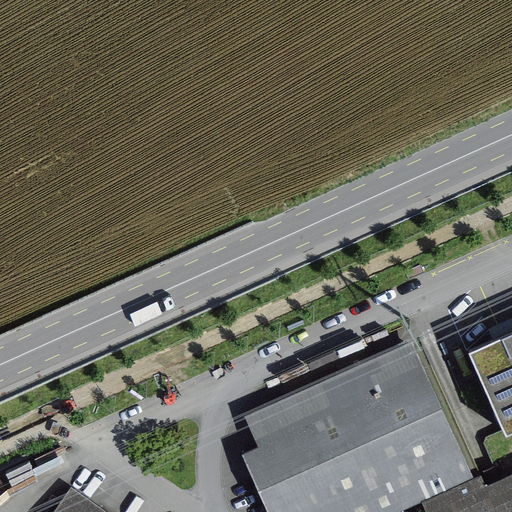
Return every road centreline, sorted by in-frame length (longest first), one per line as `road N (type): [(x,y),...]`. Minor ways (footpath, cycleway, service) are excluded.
road 1 (secondary): [(0,365),(511,134)]
road 2 (residential): [(511,253),(266,365)]
road 3 (residential): [(217,511),(211,468),(223,401),(266,365)]
